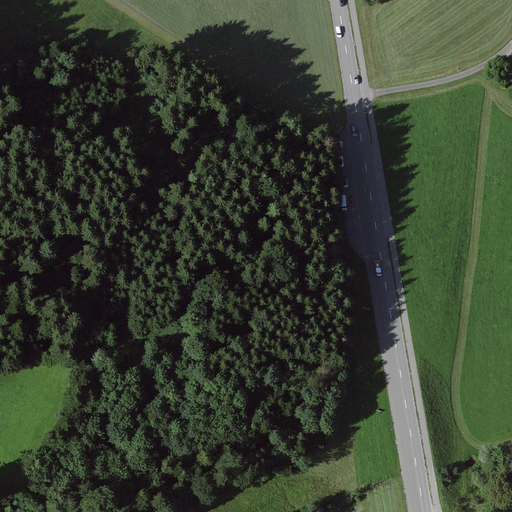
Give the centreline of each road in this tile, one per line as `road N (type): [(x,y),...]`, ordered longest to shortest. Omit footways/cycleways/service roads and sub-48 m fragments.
road 1 (primary): [(337,0),(421,511)]
road 2 (track): [(354,97),(434,83),(511,45)]
